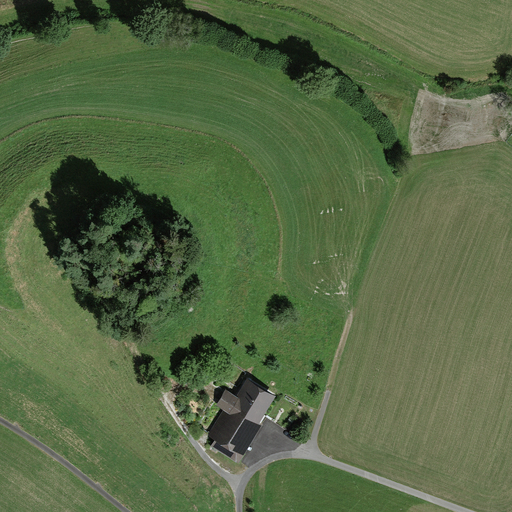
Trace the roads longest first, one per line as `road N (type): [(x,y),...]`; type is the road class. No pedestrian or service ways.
road 1 (track): [(240,511),(254,471),(291,457),(460,511)]
road 2 (track): [(0,421),(126,511)]
